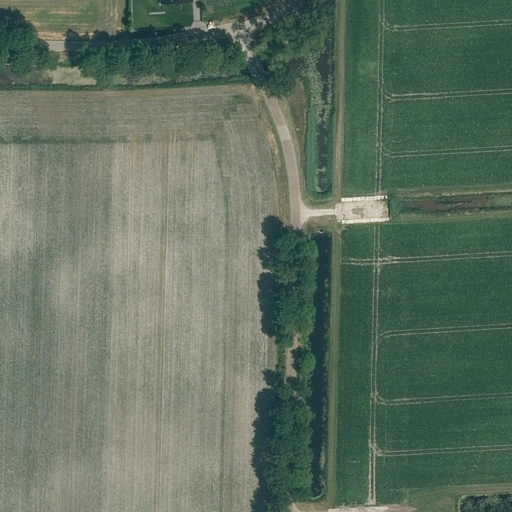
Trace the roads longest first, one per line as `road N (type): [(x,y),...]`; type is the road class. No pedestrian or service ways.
road 1 (unclassified): [(287,511),(294,181),(239,28)]
road 2 (unclassified): [(239,28),(112,47),(0,45)]
